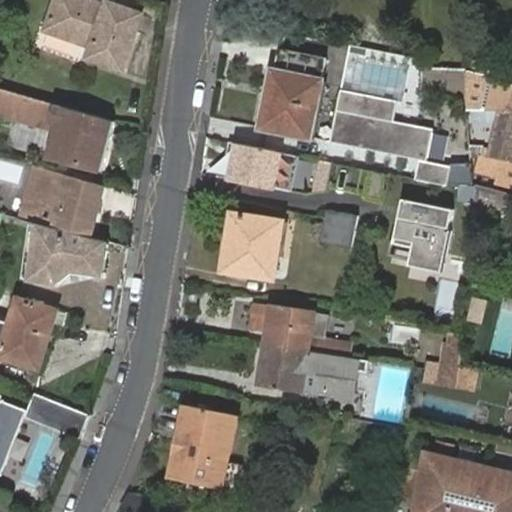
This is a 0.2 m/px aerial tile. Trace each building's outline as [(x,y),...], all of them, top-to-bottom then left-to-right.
[(44,20),(42,27),(48,30),(94,46),(90,57),(97,60),(124,70),(144,15),(110,3),(108,7),(102,4),(90,0),(58,0),(51,23),(44,20)] [(274,71),(262,127),(303,136),(309,106),(317,108),(323,80),(327,60),(280,50),(275,70),(274,71)] [(470,70),(487,72),(488,63),(472,60),(470,70)] [(468,95),(466,68),(423,67),(423,98),(468,99),(468,95)] [(484,110),(485,96),(487,72),(470,70),(466,68),(468,95),(468,99),(469,109),(478,109),(484,110)] [(511,110),(511,82),(496,78),(489,110),(503,111),(511,110)] [(27,96),(2,88),(0,96),(0,114),(21,121),(23,113),(62,124),(71,126),(68,140),(58,137),(53,158),(104,171),(116,122),(27,96)] [(398,101),(341,90),(330,142),(420,160),(416,180),(448,187),(452,168),(426,162),(433,129),(393,121),(398,101)] [(478,109),(469,109),(470,127),(478,129),(478,109)] [(507,140),(503,160),(511,161),(511,110),(503,111),(499,127),(510,129),(507,140)] [(62,124),(58,137),(68,140),(71,126),(62,124)] [(478,129),(470,127),(471,143),(484,146),(487,132),(478,129)] [(496,137),(507,140),(510,129),(499,127),(496,137)] [(237,143),(231,141),(226,161),(233,163),(237,143)] [(292,191),(299,156),(281,152),(237,143),(233,163),(230,178),(274,187),(292,191)] [(484,146),(471,143),(472,155),(481,157),(482,155),(484,146)] [(482,155),(481,157),(478,171),(499,175),(497,184),(511,187),(511,161),(503,160),(482,155)] [(314,187),(325,189),(330,161),(320,159),(314,187)] [(38,165),(22,219),(35,222),(37,223),(57,227),(58,223),(72,227),(71,231),(93,237),(106,186),(38,165)] [(366,194),(382,196),(385,172),(370,170),(366,194)] [(509,191),(477,185),(475,202),(505,209),(509,191)] [(457,210),(404,199),(397,238),(418,242),(413,266),(445,272),(457,210)] [(325,240),(354,245),(359,215),(352,214),(330,210),(325,240)] [(228,254),(225,270),(276,278),(279,257),(285,221),(281,221),(234,213),(230,238),(229,249),(228,254)] [(57,227),(37,223),(29,279),(36,280),(57,283),(72,270),(105,275),(110,242),(93,237),(71,231),(57,227)] [(0,361),(2,356),(41,368),(51,336),(55,324),(65,327),(68,314),(59,311),(20,298),(12,323),(0,319),(0,361)] [(472,298),(468,318),(481,320),(485,301),(472,298)] [(270,331),(268,344),(272,345),(310,350),(350,357),(352,342),(312,336),(316,312),(274,306),(254,303),(250,328),(270,331)] [(461,365),(464,334),(459,333),(449,331),(447,362),(461,365)] [(370,371),(371,360),(350,357),(310,350),(272,345),(271,352),(270,360),(268,368),(264,368),(261,384),(303,390),(320,392),(323,377),(354,382),(356,369),(370,371)] [(471,392),(476,369),(441,361),(436,384),(471,392)] [(28,410),(84,433),(92,413),(43,395),(36,392),(28,410)] [(1,407),(4,400),(0,398),(0,474),(2,475),(26,417),(1,407)] [(26,417),(28,410),(4,400),(1,407),(26,417)] [(223,489),(229,462),(239,415),(187,404),(180,432),(186,434),(181,455),(176,454),(171,477),(223,489)] [(186,434),(180,432),(176,454),(181,455),(186,434)] [(511,511),(511,469),(426,449),(414,511),(511,511)] [(244,465),(229,462),(223,489),(238,492),(244,465)] [(131,491),(122,507),(137,511),(153,511),(158,497),(131,491)]
